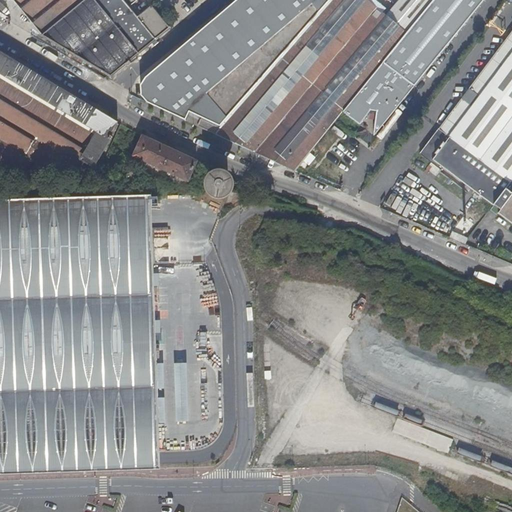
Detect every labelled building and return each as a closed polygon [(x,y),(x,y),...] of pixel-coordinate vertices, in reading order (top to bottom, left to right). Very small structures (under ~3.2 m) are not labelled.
[(13,0),(35,27),(63,0),(13,0)] [(63,0),(35,27),(42,35),(109,76),(124,63),(126,66),(130,62),(128,60),(169,28),(150,5),(136,16),(127,5),(122,0),(63,0)] [(237,0),(134,86),(222,127),(324,9),(315,0),(237,0)] [(401,0),(388,16),(367,0),(331,0),(324,9),(222,127),(221,128),(216,134),(268,159),(293,170),(296,172),(329,130),(333,124),(343,112),(432,0),(401,0)] [(331,0),(315,0),(324,9),(331,0)] [(432,0),(343,112),(363,127),(369,119),(376,118),(375,133),(377,134),(414,87),(411,85),(414,80),(423,76),(483,0),(432,0)] [(494,205),(506,189),(511,180),(511,31),(420,154),(432,163),(434,160),(443,167),(494,205)] [(0,73),(25,89),(35,73),(0,51),(0,73)] [(0,132),(25,89),(0,73),(0,132)] [(25,89),(109,139),(112,134),(110,132),(117,121),(35,73),(25,89)] [(93,167),(109,139),(25,89),(0,132),(0,161),(11,168),(16,171),(23,165),(29,155),(30,156),(32,154),(37,157),(53,165),(60,154),(78,165),(81,160),(93,167)] [(199,126),(216,134),(221,128),(202,119),(199,126)] [(143,137),(134,157),(152,165),(195,185),(204,165),(150,140),(143,137)] [(66,170),(75,170),(78,165),(60,154),(53,165),(50,170),(61,170),(66,170)] [(37,170),(37,176),(47,175),(50,170),(53,165),(37,157),(37,170)] [(434,160),(432,163),(441,170),(443,167),(434,160)] [(11,168),(0,161),(0,168),(8,172),(11,168)] [(0,168),(0,176),(7,176),(8,172),(0,168)] [(8,172),(7,176),(13,176),(16,171),(11,168),(8,172)] [(0,474),(160,469),(152,260),(150,188),(124,189),(125,197),(0,201),(0,474)] [(511,193),(506,189),(494,205),(501,210),(498,213),(511,223),(511,193)] [(452,237),(467,243),(468,238),(454,232),(452,237)] [(437,291),(429,288),(432,296),(435,297),(437,291)] [(175,421),(188,421),(187,389),(174,389),(175,421)]
